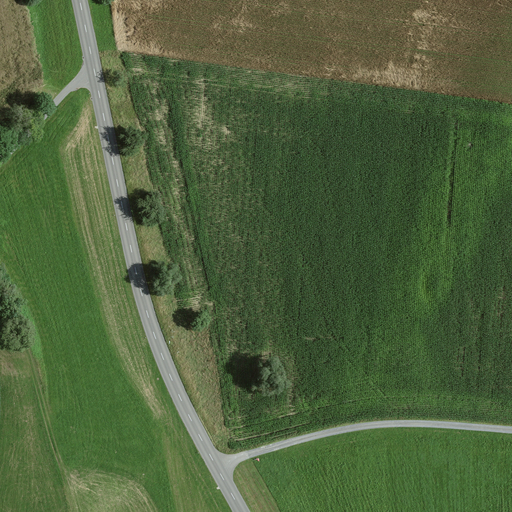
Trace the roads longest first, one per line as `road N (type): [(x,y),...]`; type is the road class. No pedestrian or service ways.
road 1 (tertiary): [(240,511),(148,319),(79,0)]
road 2 (track): [(0,162),(93,69)]
